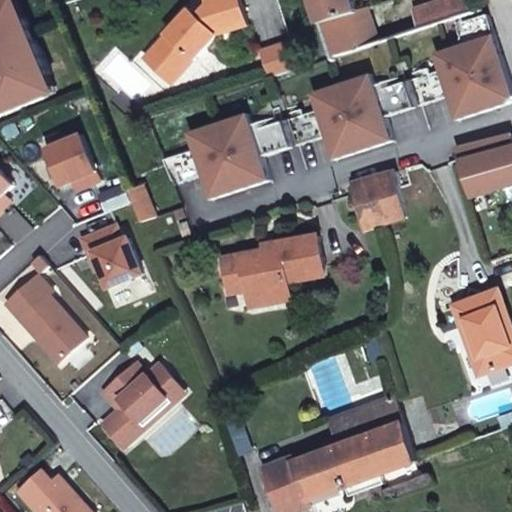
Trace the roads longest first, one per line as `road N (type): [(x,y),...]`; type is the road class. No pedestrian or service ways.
road 1 (residential): [(511,119),(193,222)]
road 2 (residential): [(0,352),(140,511)]
